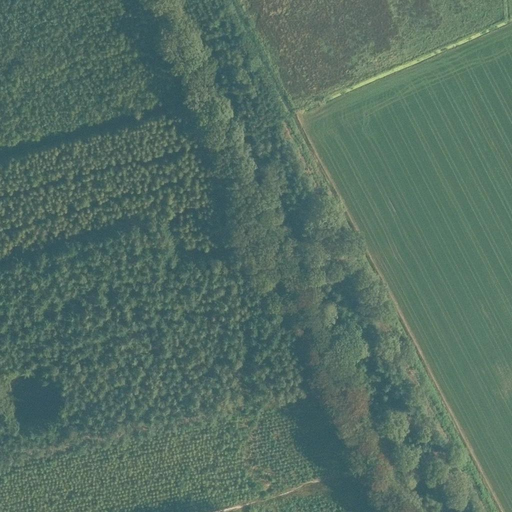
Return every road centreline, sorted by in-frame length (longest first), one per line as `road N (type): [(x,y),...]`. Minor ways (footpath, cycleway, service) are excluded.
road 1 (track): [(379,470),(160,0)]
road 2 (track): [(204,95),(0,152)]
road 3 (track): [(214,511),(379,470)]
